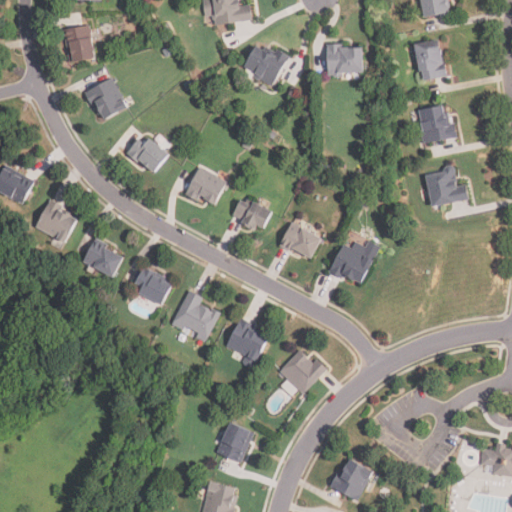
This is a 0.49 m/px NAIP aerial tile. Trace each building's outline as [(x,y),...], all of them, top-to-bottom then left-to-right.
[(253,21),(251,4),(240,6),(239,0),(204,0),(206,17),(215,16),(217,26),(253,21)] [(449,14),(447,0),(422,0),(425,18),(449,14)] [(96,59),(90,26),(65,31),(70,64),(96,59)] [(424,83),(448,77),(439,41),(415,46),(424,83)] [(245,72),(276,84),(288,55),(275,50),(274,54),(255,46),(245,72)] [(363,74),(363,46),(328,46),(328,74),(363,74)] [(86,93),(104,120),(129,104),(111,77),(86,93)] [(454,138),(449,105),(420,109),(424,142),(454,138)] [(128,152),(156,173),(171,153),(143,133),(128,152)] [(0,174),(0,191),(24,204),(35,183),(4,167),(0,174)] [(186,194),(199,201),(201,198),(215,205),(228,181),(200,167),(186,194)] [(469,201),(467,187),(458,189),(455,168),(427,172),(432,206),(469,201)] [(273,211),(242,198),(233,218),(264,231),(273,211)] [(66,243),(79,216),(50,201),(36,228),(66,243)] [(323,238),(293,222),(281,244),(311,260),(323,238)] [(125,256),(94,241),(84,262),(114,278),(125,256)] [(361,286),(380,248),(369,242),(366,248),(356,243),(353,249),(344,245),(331,271),(361,286)] [(172,279),(141,269),(134,293),(165,302),(172,279)] [(173,326),(208,341),(221,312),(202,304),(205,297),(189,290),(173,326)] [(243,364),(253,369),(271,334),(241,319),(227,346),(247,356),(243,364)] [(280,371),(303,394),(328,369),(317,358),(314,361),(302,350),(280,371)] [(218,453),(243,463),(255,432),(230,422),(218,453)] [(511,448),(497,447),(496,451),(484,450),(482,466),(493,467),(493,474),(511,475),(511,448)] [(357,501),(375,473),(350,457),(332,486),(357,501)] [(234,511),(239,488),(210,483),(204,511),(234,511)]
